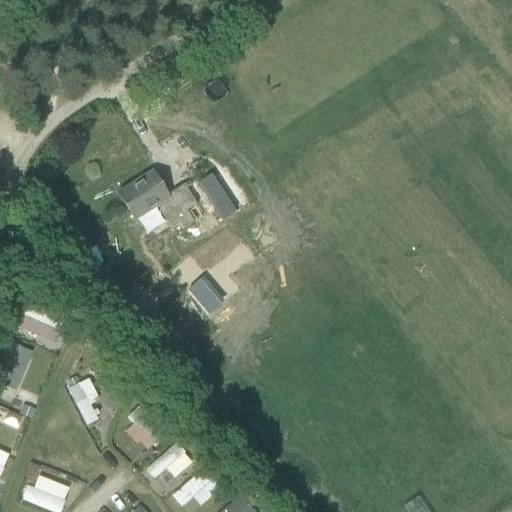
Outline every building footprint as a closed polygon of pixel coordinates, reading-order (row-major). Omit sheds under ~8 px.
[(151,175),(117,196),(133,221),(156,207),(170,230),(178,225),(181,230),(193,224),(186,213),(195,208),(197,206),(186,188),(184,186),(166,198),(151,175)] [(196,185),(214,211),(220,221),(234,212),(228,203),(210,176),(196,185)] [(15,326),(53,344),(63,321),(26,303),(15,326)] [(78,385),(69,389),(86,425),(96,420),(78,385)] [(127,418),(152,445),(166,434),(140,406),(127,418)] [(167,471),(172,479),(192,466),(178,445),(140,470),(149,483),(167,471)] [(72,475),(77,462),(37,447),(32,460),(72,475)] [(154,455),(149,449),(140,457),(145,463),(154,455)] [(203,470),(166,500),(175,511),(180,511),(195,501),(200,506),(220,490),(203,470)] [(26,486),(20,500),(49,511),(60,511),(70,488),(39,475),(33,489),(26,486)] [(249,511),(235,496),(216,511),(249,511)]
